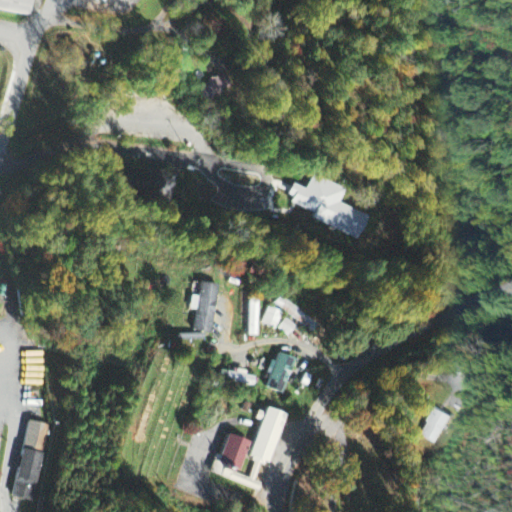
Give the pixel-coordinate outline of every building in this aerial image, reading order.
[(0,0),(0,7),(30,14),(32,0),(0,0)] [(199,89),(208,104),(233,89),(223,73),(199,89)] [(177,175),(149,171),(149,174),(113,170),(110,192),(174,200),(177,175)] [(198,279),(191,328),(209,331),(216,282),(198,279)] [(247,292),(246,331),(256,332),(257,292),(247,292)] [(315,325),(278,298),(273,305),(310,332),(315,325)] [(265,303),(260,319),(275,325),(281,309),(265,303)] [(278,325),(285,316),(295,323),(288,332),(278,325)] [(278,331),(288,338),(295,327),(286,321),(278,331)] [(276,349),(264,384),(281,390),(293,355),(276,349)] [(254,383),(223,377),(225,368),(256,375),(254,383)] [(232,407),(205,425),(195,411),(222,393),(232,407)] [(226,432),(216,460),(212,459),(208,469),(257,487),(259,481),(252,478),(258,461),(261,462),(262,458),(267,460),(284,412),(263,405),(262,410),(256,408),(253,415),(260,418),(248,453),(250,454),(249,458),(252,459),(247,476),(227,469),(229,465),(237,468),(247,439),(226,432)] [(431,405),(417,430),(433,440),(447,414),(431,405)] [(49,426),(28,422),(13,500),(34,504),(49,426)]
